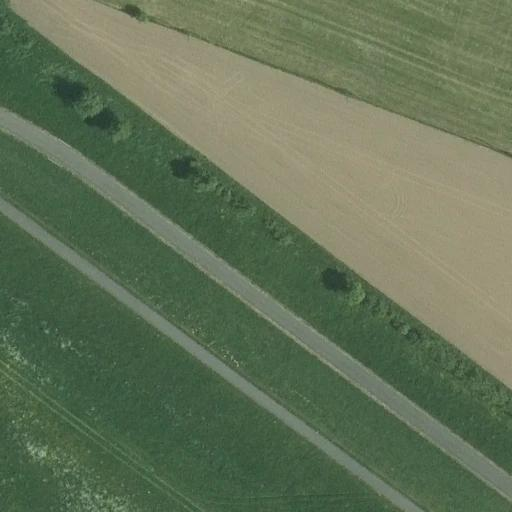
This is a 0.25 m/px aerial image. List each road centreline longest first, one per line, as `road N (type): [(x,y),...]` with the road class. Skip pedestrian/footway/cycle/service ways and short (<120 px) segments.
road 1 (track): [(511,487),(89,168),(0,114)]
road 2 (track): [(428,511),(0,193)]
